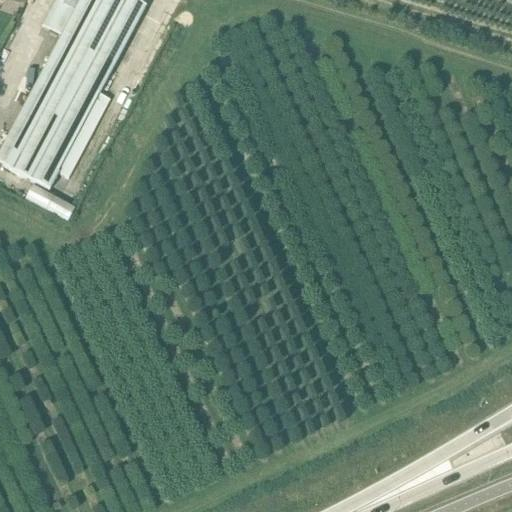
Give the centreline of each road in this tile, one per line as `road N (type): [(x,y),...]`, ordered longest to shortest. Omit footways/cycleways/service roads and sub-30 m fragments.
road 1 (track): [(511,69),(276,0)]
road 2 (primary): [(511,415),(354,511)]
road 3 (primary): [(358,511),(511,450)]
